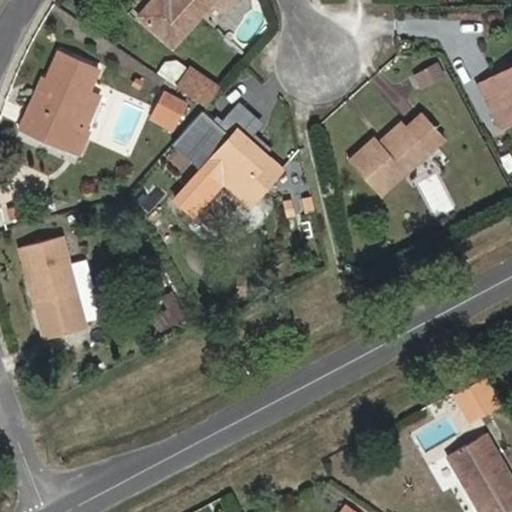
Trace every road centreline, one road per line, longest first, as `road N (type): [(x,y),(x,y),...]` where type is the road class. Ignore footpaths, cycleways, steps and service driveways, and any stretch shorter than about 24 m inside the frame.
road 1 (tertiary): [(77,511),(511,279)]
road 2 (residential): [(0,391),(47,511)]
